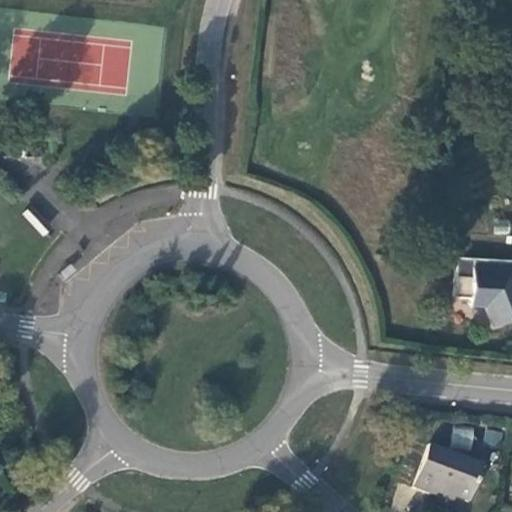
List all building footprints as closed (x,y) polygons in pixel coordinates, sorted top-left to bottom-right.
[(23,213),(42,234),(49,227),(30,207),(23,213)] [(511,259),(455,256),(452,296),(469,297),(468,305),(483,306),(491,326),(511,317),(511,259)] [(452,427),(451,447),(472,449),(473,428),(452,427)] [(480,465),(426,445),(410,487),(432,495),(434,489),(453,496),(467,501),(480,465)] [(434,489),(432,495),(451,502),(453,496),(434,489)]
